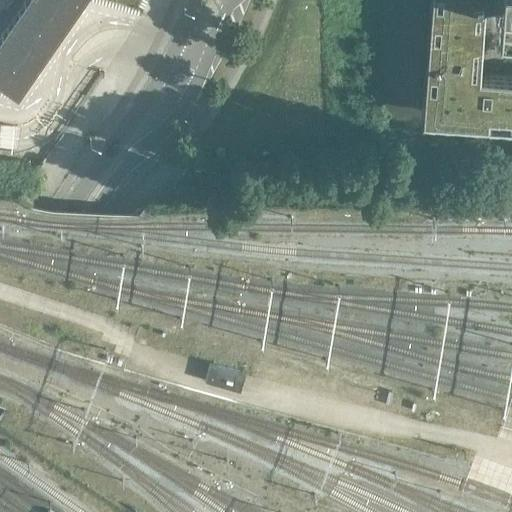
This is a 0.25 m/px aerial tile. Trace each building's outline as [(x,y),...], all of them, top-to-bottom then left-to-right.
[(23,0),(0,34),(0,82),(15,93),(17,94),(82,0),(23,0)] [(511,0),(431,0),(425,81),(423,113),(486,118),(511,119),(511,75),(490,74),(490,72),(469,70),(474,2),(478,2),(478,3),(498,5),(498,3),(511,4),(511,0)] [(511,130),(511,119),(486,118),(485,128),(511,130)] [(225,149),(215,149),(216,163),(226,162),(225,149)] [(240,390),(245,372),(209,362),(204,380),(240,390)]
